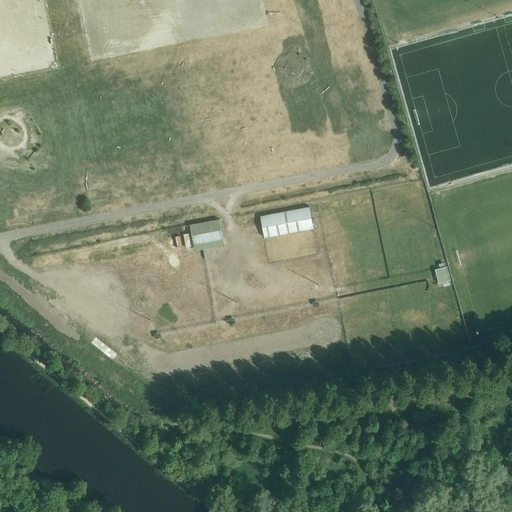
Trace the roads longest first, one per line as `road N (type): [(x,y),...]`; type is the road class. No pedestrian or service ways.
road 1 (unclassified): [(0,238),(384,162),(396,130),(359,0)]
road 2 (track): [(170,425),(511,360)]
road 3 (track): [(170,425),(267,434),(354,455),(374,479),(375,511)]
